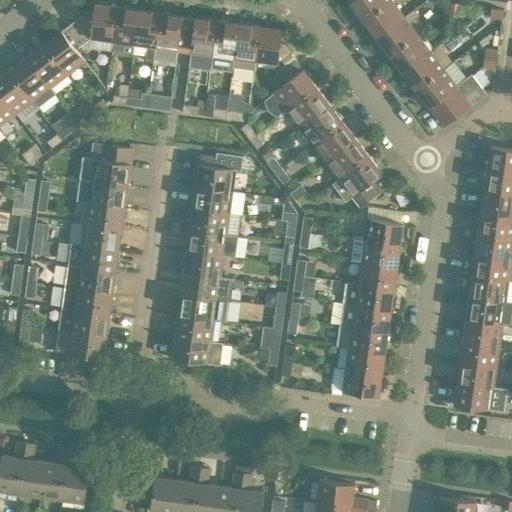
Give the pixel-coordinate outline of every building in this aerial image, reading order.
[(355,0),(351,3),(364,20),(390,0),(355,0)] [(390,0),(364,20),(377,38),(405,17),(391,0),(390,0)] [(453,15),(455,3),(446,1),(444,13),(453,15)] [(87,12),(63,30),(76,48),(91,37),(112,40),(117,6),(95,3),(93,13),(87,12)] [(455,3),(453,15),(463,16),(464,4),(455,3)] [(112,40),(134,43),(139,9),(117,6),(112,40)] [(502,19),(503,10),(491,8),(490,17),(502,19)] [(134,43),(133,54),(146,55),(147,61),(154,62),(160,12),(139,9),(134,43)] [(183,15),(160,12),(154,62),(168,64),(171,48),(184,50),(191,51),(196,17),(189,16),(183,15)] [(213,54),(218,20),(196,17),(191,51),(213,54)] [(377,38),(390,55),(418,34),(405,17),(377,38)] [(239,23),(218,20),(213,54),(234,57),(239,23)] [(260,26),(239,23),(234,57),(233,67),(255,70),(256,60),(260,26)] [(283,29),(260,26),(256,60),(278,63),(278,60),(282,60),(292,53),(285,44),(281,43),(283,29)] [(76,48),(63,30),(45,44),(68,74),(85,61),(76,48)] [(390,55),(403,72),(430,51),(418,34),(390,55)] [(68,74),(45,44),(28,57),(51,87),(68,74)] [(484,58),(496,60),(497,51),(486,49),(484,58)] [(443,68),(430,51),(403,72),(416,89),(443,68)] [(33,101),(38,107),(56,94),(51,87),(28,57),(10,70),(33,101)] [(274,73),(283,85),(302,69),(294,58),(274,73)] [(496,60),(484,58),(483,67),(495,69),(496,60)] [(456,85),(443,68),(416,89),(429,106),(456,85)] [(276,115),(278,115),(286,110),(317,87),(303,69),(302,70),(302,69),(283,85),(265,98),(265,100),(266,102),(266,104),(267,105),(268,107),(269,109),(270,110),(273,113),(276,115)] [(33,101),(10,70),(0,77),(0,91),(16,113),(33,101)] [(472,74),(456,85),(429,106),(439,119),(441,117),(446,124),(487,94),(472,74)] [(330,104),(317,87),(286,110),(299,127),(330,104)] [(127,97),(126,104),(140,106),(142,91),(128,89),(127,97)] [(0,91),(0,125),(16,113),(0,91)] [(149,93),(147,107),(170,110),(172,96),(149,93)] [(112,103),(126,104),(127,97),(114,95),(112,103)] [(92,107),(97,113),(108,106),(103,99),(92,107)] [(182,112),(196,114),(197,106),(184,104),(182,112)] [(343,121),(330,104),(299,127),(312,144),(343,121)] [(97,113),(92,107),(81,115),(86,122),(97,113)] [(226,118),(227,110),(213,109),(212,116),(226,118)] [(227,110),(226,118),(240,120),(241,112),(227,110)] [(356,138),(343,121),(312,144),(325,162),(356,138)] [(249,139),(255,133),(247,123),(241,128),(249,139)] [(58,133),(63,139),(73,132),(68,125),(58,133)] [(63,139),(58,133),(47,141),(52,148),(63,139)] [(255,133),(249,139),(257,149),(263,144),(255,133)] [(369,156),(356,138),(325,162),(338,179),(369,156)] [(83,157),(80,178),(128,185),(131,163),(134,147),(108,143),(105,160),(83,157)] [(28,149),(36,160),(43,155),(34,144),(28,149)] [(511,148),(490,146),(487,168),(511,171),(511,148)] [(36,160),(28,149),(21,154),(30,165),(36,160)] [(232,190),(235,169),(215,166),(216,157),(201,155),(200,164),(199,164),(196,185),(232,190)] [(382,173),(369,156),(338,179),(339,179),(333,184),(346,201),(352,197),(360,207),(389,184),(382,174),(382,173)] [(275,173),(282,168),(273,157),(267,162),(275,173)] [(282,168),(275,173),(283,183),(290,178),(282,168)] [(511,171),(487,168),(484,190),(511,193),(511,171)] [(24,193),(33,194),(35,179),(27,178),(24,193)] [(89,201),(88,202),(125,207),(128,185),(80,178),(77,200),(89,201)] [(39,195),(48,196),(50,181),(41,180),(39,195)] [(232,191),(232,190),(196,185),(193,207),(229,212),(241,214),(244,193),(232,191)] [(295,199),(306,191),(301,185),(290,193),(295,199)] [(511,193),(484,190),(481,211),(511,215),(511,193)] [(306,191),(295,199),(300,206),(311,198),(306,191)] [(33,194),(24,193),(22,208),(31,209),(33,194)] [(48,196),(39,195),(37,210),(46,211),(48,196)] [(88,202),(86,222),(122,227),(125,207),(88,202)] [(226,234),(229,212),(193,207),(190,229),(226,234)] [(288,220),(297,221),(298,213),(283,211),(281,220),(288,221),(288,220)] [(511,215),(481,211),(478,232),(511,236),(511,215)] [(19,235),(27,237),(30,215),(22,214),(21,221),(19,235)] [(301,231),(310,232),(312,218),(304,216),(301,231)] [(367,218),(364,239),(400,244),(403,223),(367,218)] [(288,220),(288,221),(286,236),(295,237),(297,221),(288,220)] [(84,236),(83,244),(119,249),(122,227),(86,222),(84,236)] [(33,237),(42,239),(44,224),(36,223),(33,237)] [(226,234),(190,229),(187,249),(223,254),(223,255),(235,257),(238,235),(226,234)] [(310,232),(301,231),(299,247),(308,248),(310,232)] [(511,236),(478,232),(475,254),(511,259),(511,236)] [(27,237),(19,235),(16,251),(25,252),(27,237)] [(42,239),(33,237),(31,253),(40,254),(42,239)] [(397,266),(400,244),(364,239),(364,240),(355,239),(352,260),(361,262),(361,261),(397,266)] [(116,271),(119,249),(83,244),(71,242),(68,264),(116,271)] [(282,263),(291,264),(293,249),(284,248),(282,263)] [(220,276),(223,255),(223,254),(187,249),(184,272),(220,276)] [(508,281),(508,280),(511,280),(511,259),(475,254),(472,276),(508,281)] [(296,273),(304,275),(306,260),(297,259),(296,273)] [(361,262),(358,282),(394,287),(397,266),(361,261),(361,262)] [(13,278),(22,279),(24,265),(15,263),(13,278)] [(280,279),(289,280),(291,264),(282,263),(280,279)] [(68,264),(65,285),(113,292),(116,271),(68,264)] [(28,280),(36,281),(38,267),(30,266),(28,280)] [(184,272),(181,293),(217,298),(229,299),(232,278),(220,276),(184,272)] [(304,275),(296,273),(293,289),(302,291),(304,275)] [(469,297),(505,302),(508,281),(472,276),(469,297)] [(22,279),(13,278),(10,294),(19,295),(22,279)] [(36,281),(28,280),(25,296),(34,297),(36,281)] [(358,282),(358,283),(349,281),(346,302),(391,309),(394,287),(358,282)] [(65,285),(62,307),(110,313),(113,292),(65,285)] [(276,306),(285,307),(287,292),(278,291),(276,306)] [(181,293),(178,314),(215,318),(226,320),(229,299),(217,298),(181,293)] [(469,297),(466,318),(502,323),(507,324),(510,303),(505,302),(469,297)] [(289,317),(298,318),(300,303),(292,302),(289,317)] [(388,330),(391,309),(346,302),(343,324),(388,330)] [(7,321),(16,322),(18,308),(9,306),(7,321)] [(285,307),(276,306),(274,321),(283,323),(285,307)] [(107,335),(110,313),(62,307),(59,328),(107,335)] [(22,323),(30,324),(32,310),(24,308),(22,323)] [(178,314),(176,335),(212,340),(215,318),(178,314)] [(298,318),(289,317),(287,332),(296,333),(298,318)] [(466,318),(463,339),(499,345),(502,323),(466,318)] [(7,321),(4,336),(3,348),(12,349),(16,322),(7,321)] [(30,324),(22,323),(19,339),(28,340),(30,324)] [(385,351),(388,330),(343,324),(341,324),(338,346),(349,347),(349,346),(385,351)] [(55,351),(67,353),(103,358),(107,335),(59,328),(55,351)] [(270,348),(279,349),(281,335),(272,334),(271,338),(264,337),(263,347),(270,348)] [(223,343),(211,341),(212,340),(176,335),(172,358),(220,365),(223,343)] [(463,339),(460,361),(496,366),(499,345),(463,339)] [(284,359),(292,360),(294,346),(286,345),(284,359)] [(349,347),(346,368),(382,373),(385,351),(349,346),(349,347)] [(270,348),(268,364),(277,365),(279,349),(270,348)] [(292,362),(292,360),(284,359),(281,375),(290,376),(291,374),(299,375),(300,363),(292,362)] [(460,361),(457,383),(493,388),(496,366),(460,361)] [(379,396),(382,373),(346,368),(343,391),(379,396)] [(490,410),(493,388),(457,383),(454,404),(490,410)] [(0,489),(19,492),(27,442),(18,440),(17,451),(21,453),(20,457),(2,454),(0,468),(0,489)] [(36,443),(27,442),(19,492),(41,495),(46,461),(29,458),(29,455),(34,453),(36,443)] [(63,463),(46,461),(41,495),(62,498),(70,448),(61,446),(59,457),(64,460),(63,463)] [(79,449),(70,448),(62,498),(85,501),(90,467),(72,464),(72,461),(77,459),(79,449)] [(172,511),(194,511),(201,466),(192,465),(190,474),(195,478),(194,481),(177,479),(172,511)] [(194,511),(216,511),(220,485),(203,482),(203,479),(208,477),(210,467),(201,466),(194,511)] [(216,511),(237,511),(243,472),(235,470),(233,480),(238,483),(237,487),(220,485),(216,511)] [(252,473),(243,472),(237,511),(260,511),(263,491),(246,488),(246,485),(251,483),(252,473)] [(150,510),(161,511),(172,511),(177,479),(156,476),(156,474),(155,474),(150,510)] [(320,478),(316,501),(367,508),(368,499),(359,497),(356,502),(352,501),(354,483),(320,478)] [(441,497),(438,511),(474,511),(476,500),(439,495),(439,497),(441,497)] [(304,499),(302,511),(350,511),(351,510),(354,510),(355,511),(366,511),(367,508),(316,501),(304,499)] [(502,508),(511,509),(511,500),(503,499),(502,508)]
